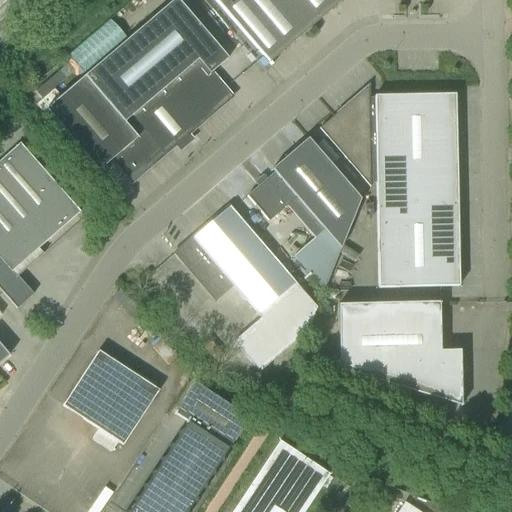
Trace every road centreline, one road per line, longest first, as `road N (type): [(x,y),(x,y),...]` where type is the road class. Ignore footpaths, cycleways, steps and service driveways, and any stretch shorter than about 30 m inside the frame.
road 1 (unclassified): [(0,434),(126,245),(364,42),(489,37)]
road 2 (unclassified): [(490,291),(489,37)]
